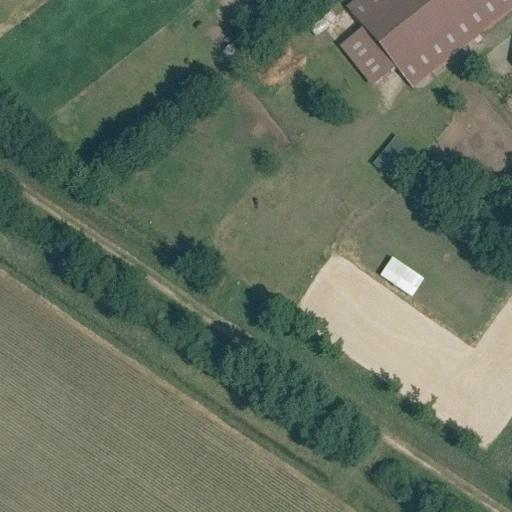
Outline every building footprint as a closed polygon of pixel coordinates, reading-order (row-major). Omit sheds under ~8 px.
[(486,0),(327,0),(343,19),(373,56),(391,78),(486,0)] [(373,56),(343,19),(320,38),(350,74),(373,56)] [(511,35),(487,58),(511,85),(511,35)] [(427,161),(401,138),(376,165),(403,188),(427,161)] [(416,299),(429,281),(397,259),(384,278),(416,299)]
